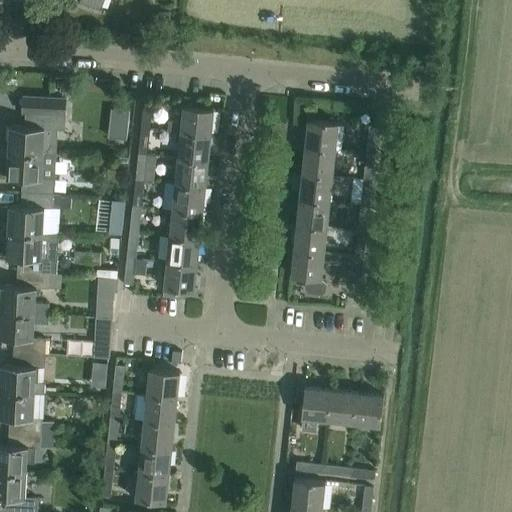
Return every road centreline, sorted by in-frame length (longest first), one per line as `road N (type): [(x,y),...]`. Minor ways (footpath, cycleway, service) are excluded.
road 1 (residential): [(212,340),(250,70)]
road 2 (residential): [(20,45),(250,70)]
road 3 (track): [(475,0),(449,203)]
road 4 (residential): [(212,340),(399,363)]
road 5 (residential): [(250,70),(419,91)]
